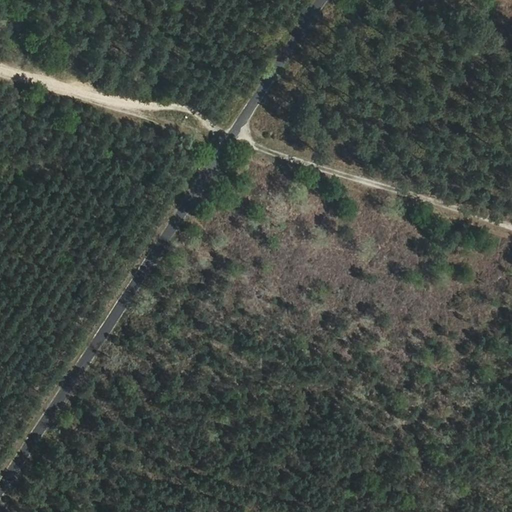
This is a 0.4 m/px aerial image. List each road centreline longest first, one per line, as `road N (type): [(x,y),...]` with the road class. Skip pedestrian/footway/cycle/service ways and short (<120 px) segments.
road 1 (residential): [(327,0),(0,497)]
road 2 (track): [(0,72),(511,228)]
